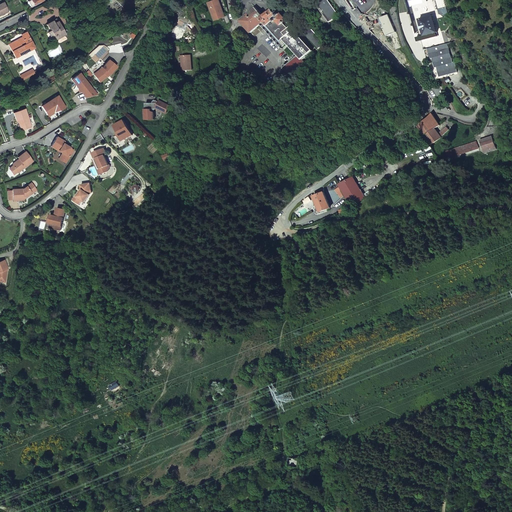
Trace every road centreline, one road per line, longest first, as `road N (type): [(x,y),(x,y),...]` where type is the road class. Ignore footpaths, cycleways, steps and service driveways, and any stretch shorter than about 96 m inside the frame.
road 1 (residential): [(290,231),(288,209),(423,110),(414,83),(339,0)]
road 2 (track): [(290,231),(384,213),(511,206)]
road 3 (track): [(290,231),(300,251),(279,338),(280,426)]
road 4 (residential): [(102,111),(72,171),(48,198),(17,216),(0,207)]
road 5 (track): [(511,405),(463,446),(443,511)]
road 6 (residential): [(162,0),(102,111)]
road 7 (track): [(214,511),(274,478),(284,454),(280,426)]
